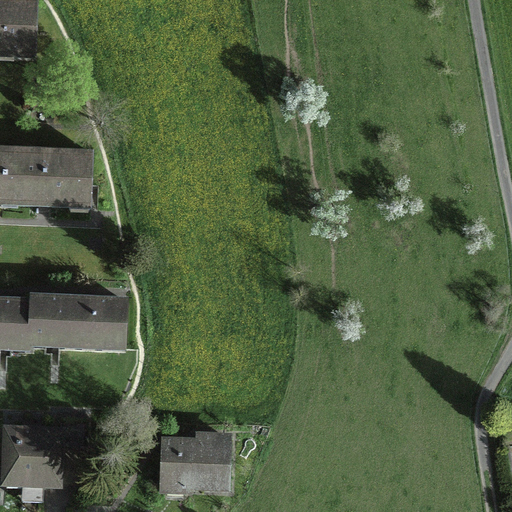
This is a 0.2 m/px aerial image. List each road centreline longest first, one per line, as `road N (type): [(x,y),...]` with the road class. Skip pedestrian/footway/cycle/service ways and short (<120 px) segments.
road 1 (track): [(511,216),(472,0)]
road 2 (track): [(489,511),(480,412),(511,342)]
